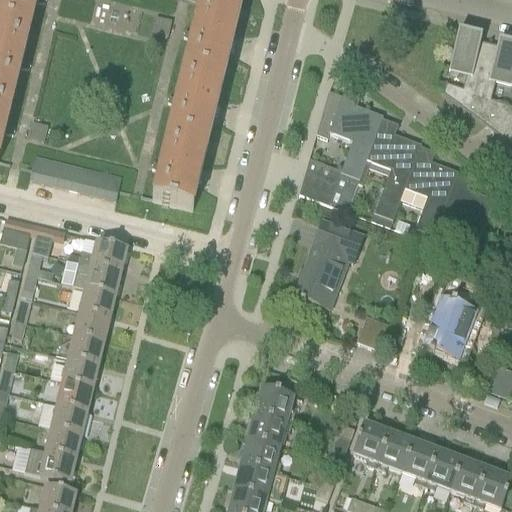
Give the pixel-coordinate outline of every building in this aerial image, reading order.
[(0,0),(0,28),(27,35),(35,0),(0,0)] [(199,7),(183,73),(222,83),(238,17),(222,13),(222,12),(215,10),(215,11),(199,7)] [(0,28),(0,98),(11,101),(27,35),(0,28)] [(442,99),(493,137),(501,109),(475,100),(486,54),(486,53),(485,52),(485,54),(476,52),(477,47),(479,47),(480,41),(457,35),(456,41),(451,39),(451,41),(455,42),(442,99)] [(493,137),(506,146),(511,121),(511,119),(511,48),(497,45),(494,56),(486,54),(475,100),(501,109),(493,137)] [(183,73),(167,139),(206,148),(222,83),(183,73)] [(358,185),(365,166),(381,124),(382,121),(381,121),(355,111),(359,102),(343,96),(341,102),(327,97),(315,140),(326,144),(328,138),(351,146),(340,176),(339,177),(358,185)] [(0,147),(11,101),(0,98),(0,147)] [(365,166),(358,185),(356,189),(360,191),(369,167),(389,175),(372,220),(391,227),(399,205),(419,152),(420,150),(418,149),(393,140),(397,130),(381,124),(365,166)] [(206,148),(167,139),(150,205),(167,209),(167,210),(174,212),(174,211),(189,215),(206,148)] [(432,242),(440,221),(456,179),(457,177),(456,177),(430,167),(433,158),(419,152),(399,205),(421,213),(413,235),(432,242)] [(27,185),(40,188),(45,165),(33,162),(27,185)] [(307,164),(304,177),(335,188),(331,200),(327,211),(346,218),(356,189),(358,185),(339,177),(340,176),(307,164)] [(40,188),(52,191),(58,168),(45,165),(40,188)] [(52,191),(65,194),(70,171),(58,168),(52,191)] [(65,194),(77,197),(83,174),(70,171),(65,194)] [(77,197),(90,200),(95,177),(83,174),(77,197)] [(90,200),(102,203),(108,180),(95,177),(90,200)] [(304,177),(300,189),(331,200),(335,188),(304,177)] [(456,179),(440,221),(462,230),(450,262),(469,269),(486,224),(493,205),(466,195),(470,185),(456,179)] [(108,180),(102,203),(115,206),(120,183),(108,180)] [(300,189),(297,200),(327,211),(331,200),(300,189)] [(389,226),(372,220),(369,227),(388,234),(391,227),(389,226)] [(0,248),(25,254),(28,240),(30,231),(3,224),(0,236),(0,248)] [(347,267),(351,269),(361,242),(321,226),(310,254),(313,255),(302,284),(300,283),(293,302),(299,305),(298,306),(304,308),(304,306),(329,316),(329,314),(324,312),(334,286),(339,288),(347,267)] [(31,253),(30,258),(46,262),(47,257),(53,236),(37,232),(34,242),(31,253)] [(432,242),(413,235),(411,242),(429,249),(432,242)] [(78,256),(75,267),(119,277),(124,253),(95,246),(92,259),(78,256)] [(15,252),(11,269),(20,271),(25,254),(15,252)] [(29,263),(25,280),(35,283),(43,285),(45,276),(37,275),(39,265),(29,263)] [(64,266),(59,288),(83,294),(113,301),(119,277),(89,270),(75,267),(75,268),(64,266)] [(25,280),(21,296),(31,298),(35,283),(25,280)] [(7,284),(3,299),(12,301),(16,286),(7,284)] [(83,294),(78,317),(107,324),(113,301),(83,294)] [(3,299),(0,311),(0,314),(8,317),(12,301),(3,299)] [(432,355),(457,364),(457,363),(452,361),(462,335),(468,337),(476,314),(454,306),(455,304),(450,302),(449,304),(440,301),(439,302),(441,303),(430,332),(428,331),(421,351),(427,353),(427,355),(431,356),(432,355)] [(18,310),(14,326),(24,329),(28,312),(18,310)] [(78,317),(72,340),(102,347),(107,324),(78,317)] [(355,348),(380,357),(390,331),(365,322),(355,348)] [(14,326),(10,343),(20,345),(24,329),(14,326)] [(72,340),(66,364),(96,371),(102,347),(72,340)] [(7,356),(3,373),(13,375),(17,359),(7,356)] [(66,364),(61,387),(90,394),(96,371),(66,364)] [(484,396),(510,405),(511,399),(511,376),(494,370),(484,396)] [(13,375),(3,373),(0,385),(0,387),(10,390),(13,375)] [(61,387),(55,410),(85,417),(90,394),(61,387)] [(254,407),(251,417),(291,427),(293,419),(287,417),(291,401),(278,398),(278,396),(260,391),(255,407),(254,407)] [(42,407),(36,430),(50,434),(79,441),(85,417),(55,410),(42,407)] [(250,429),(246,442),(280,451),(283,438),(288,439),(291,427),(251,417),(248,428),(250,429)] [(364,470),(373,474),(387,437),(377,433),(376,434),(361,428),(354,446),(356,447),(351,460),(365,465),(364,470)] [(337,441),(336,442),(348,447),(349,446),(352,435),(340,431),(338,436),(337,441)] [(49,434),(44,457),(74,464),(79,441),(49,434)] [(385,474),(399,479),(411,447),(398,442),(398,441),(387,437),(373,474),(384,478),(385,474)] [(334,441),(326,461),(334,464),(338,466),(341,467),(344,457),(348,448),(348,447),(336,442),(334,441)] [(240,457),(238,467),(277,478),(280,469),(275,468),(280,451),(246,442),(242,457),(240,457)] [(412,488),(423,492),(436,455),(425,451),(425,452),(411,447),(399,479),(414,484),(412,488)] [(10,474),(22,477),(28,453),(16,450),(10,474)] [(74,464),(44,457),(28,453),(22,477),(68,488),(74,464)] [(434,492),(449,497),(461,465),(447,460),(447,459),(436,455),(423,492),(433,496),(434,492)] [(460,506),(472,511),(486,474),(475,469),(474,471),(461,465),(449,497),(462,502),(460,506)] [(236,479),(232,493),(266,502),(270,488),(274,489),(277,478),(238,467),(235,479),(236,479)] [(486,474),(472,511),(475,511),(481,511),(483,509),(492,511),(500,511),(511,484),(495,478),(495,477),(486,474)] [(322,479),(317,491),(330,495),(334,484),(322,479)] [(69,511),(73,498),(44,491),(38,511),(69,511)] [(317,491),(313,502),(326,506),(330,495),(317,491)] [(227,507),(225,511),(263,511),(266,502),(232,493),(228,507),(227,507)] [(350,505),(346,511),(358,511),(359,511),(360,509),(360,508),(361,507),(350,503),(350,505)]
